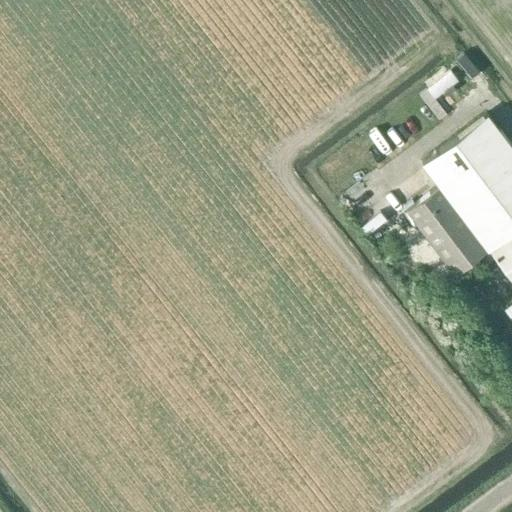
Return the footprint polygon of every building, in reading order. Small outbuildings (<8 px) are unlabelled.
[(453,99),(462,91),(446,72),(437,80),(453,99)] [(511,319),(511,144),(487,111),(421,161),(438,184),(406,208),(455,272),(476,257),(507,298),(511,293),(511,319)] [(400,151),(416,137),(405,125),(389,139),(400,151)] [(384,160),(391,153),(377,141),(371,147),(384,160)] [(364,210),(385,196),(371,175),(350,190),(364,210)]
